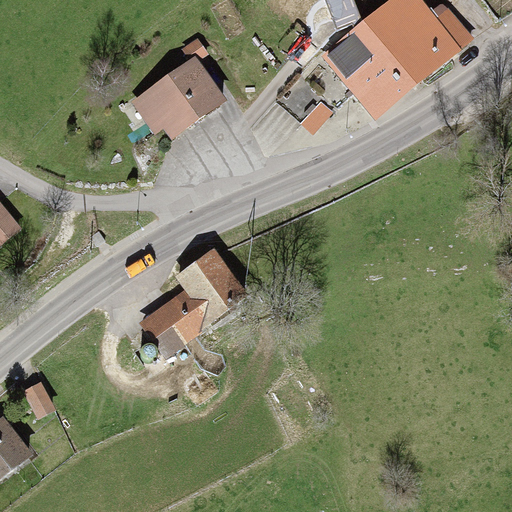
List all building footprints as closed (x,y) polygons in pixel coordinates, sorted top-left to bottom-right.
[(417,0),(398,0),(321,58),(369,121),(458,55),(417,0)] [(198,59),(133,103),(155,134),(168,125),(174,133),(225,98),(198,59)] [(0,246),(19,232),(0,208),(0,246)] [(148,326),(175,356),(251,291),(218,252),(182,283),(188,291),(148,326)] [(0,428),(0,478),(42,449),(18,416),(0,428)]
